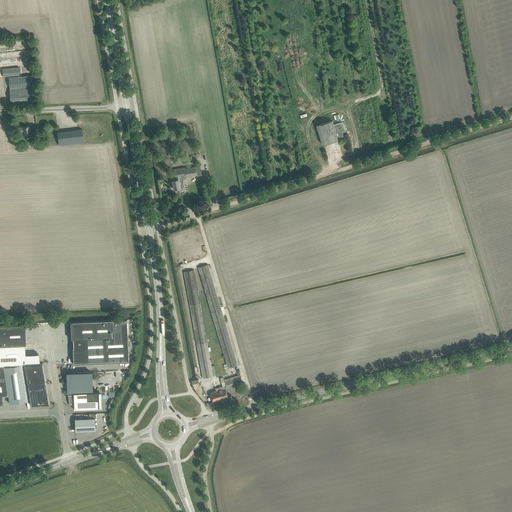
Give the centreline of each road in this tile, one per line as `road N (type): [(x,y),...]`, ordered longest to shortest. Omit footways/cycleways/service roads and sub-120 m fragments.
road 1 (tertiary): [(236,412),(511,347)]
road 2 (unclassified): [(129,437),(127,409),(152,348),(139,231)]
road 3 (unclassified): [(207,416),(185,374),(157,225)]
road 4 (track): [(511,116),(328,173)]
road 5 (unclassified): [(157,225),(328,173)]
road 6 (track): [(0,319),(139,312)]
road 7 (unclassified): [(139,231),(116,107)]
road 8 (primary): [(148,228),(126,106)]
road 9 (unclassified): [(157,225),(135,106)]
